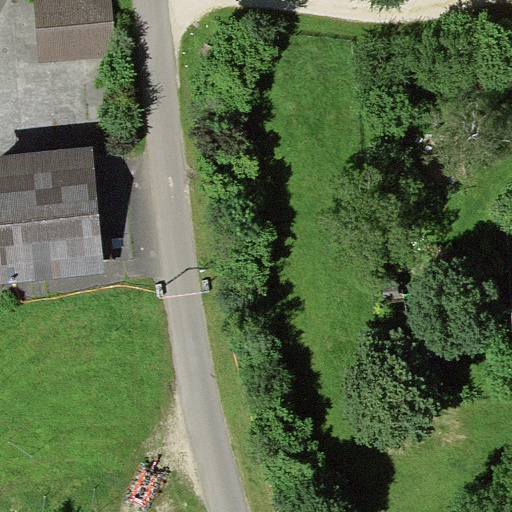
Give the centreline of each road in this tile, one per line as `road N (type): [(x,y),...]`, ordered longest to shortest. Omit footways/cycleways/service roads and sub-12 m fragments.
road 1 (unclassified): [(219,511),(190,401),(145,0)]
road 2 (unknown): [(280,0),(413,0)]
